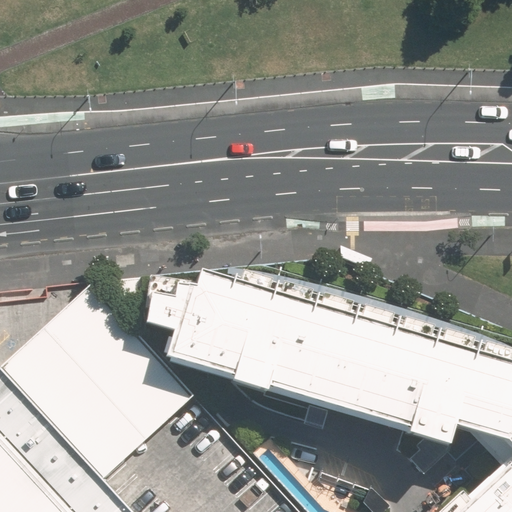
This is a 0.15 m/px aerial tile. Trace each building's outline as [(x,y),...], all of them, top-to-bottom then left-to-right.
[(374,261),(339,246),(339,259),(364,269),(374,261)] [(511,355),(198,259),(168,355),(450,442),(458,425),(510,441),(511,439),(511,355)] [(119,299),(142,296),(140,278),(117,280),(119,299)] [(91,284),(8,361),(111,472),(194,395),(91,284)] [(0,511),(131,511),(0,370),(0,511)] [(511,511),(511,448),(439,511),(511,511)]
